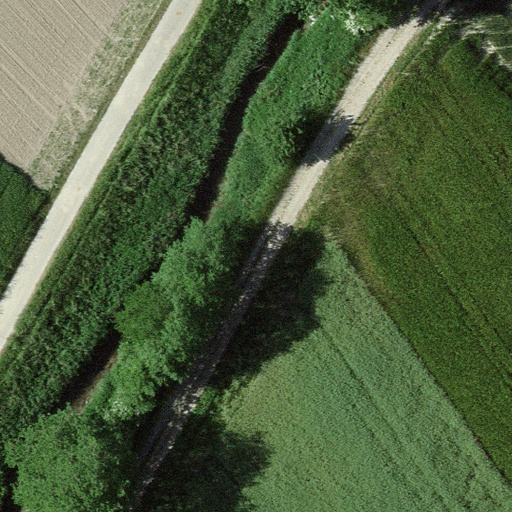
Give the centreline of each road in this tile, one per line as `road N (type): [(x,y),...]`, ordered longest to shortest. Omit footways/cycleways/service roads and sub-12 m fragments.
road 1 (track): [(425,0),(370,68),(277,225),(122,511)]
road 2 (track): [(186,0),(0,326)]
